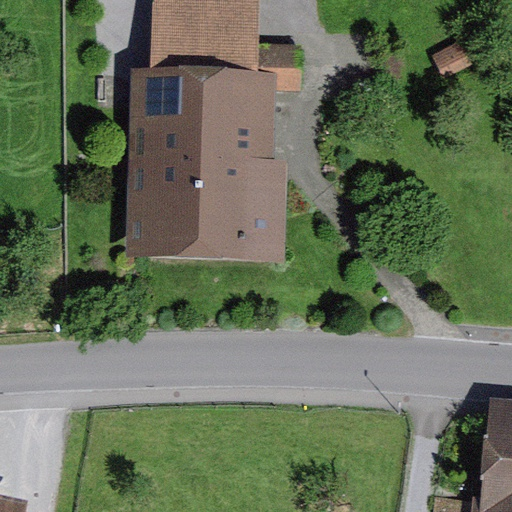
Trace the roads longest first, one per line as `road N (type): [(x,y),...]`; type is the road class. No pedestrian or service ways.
road 1 (tertiary): [(511,374),(257,363),(0,372)]
road 2 (track): [(293,114),(299,181),(429,316),(437,371)]
